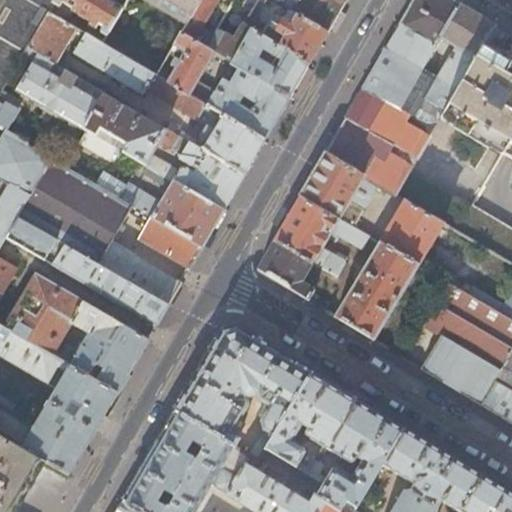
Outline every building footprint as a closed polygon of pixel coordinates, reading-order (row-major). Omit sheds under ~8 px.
[(0,0),(0,95),(7,83),(28,48),(47,13),(55,0),(0,0)] [(101,44),(127,0),(55,0),(47,13),(60,20),(64,14),(69,17),(72,12),(90,22),(87,27),(91,30),(88,36),(101,44)] [(145,0),(186,23),(199,0),(145,0)] [(233,0),(224,0),(204,34),(199,31),(217,0),(199,0),(186,23),(181,33),(206,48),(218,29),(233,0)] [(316,49),(326,32),(295,15),(290,23),(283,20),(281,17),(285,9),(270,0),(267,0),(251,29),(308,64),(316,49)] [(344,0),(270,0),(285,9),(295,15),(326,32),(344,0)] [(483,47),(495,27),(459,5),(449,0),(414,0),(396,33),(362,90),(391,105),(411,72),(417,60),(433,70),(427,81),(408,113),(434,128),(440,119),(483,47)] [(55,64),(75,28),(60,20),(47,13),(28,48),(55,64)] [(171,63),(175,67),(169,75),(159,69),(156,75),(263,139),(285,102),(308,64),(251,29),(242,43),(231,62),(231,65),(213,92),(196,82),(213,53),(206,48),(181,33),(175,44),(179,47),(181,46),(185,49),(178,60),(174,58),(171,63)] [(231,62),(242,43),(218,29),(206,48),(213,53),(231,62)] [(254,155),(263,139),(156,75),(101,44),(88,36),(84,33),(73,51),(142,92),(144,90),(202,123),(203,124),(191,145),(242,175),(254,155)] [(511,62),(500,55),(499,57),(483,47),(440,119),(454,127),(453,129),(473,140),(484,147),(486,145),(501,154),(511,136),(511,62)] [(83,128),(105,95),(55,64),(28,48),(7,83),(82,130),(83,128)] [(427,81),(433,70),(417,60),(411,72),(427,81)] [(347,117),(325,155),(377,185),(395,194),(409,172),(434,128),(408,113),(391,105),(362,90),(347,117)] [(167,178),(173,182),(222,211),(232,192),(242,175),(191,145),(182,140),(178,137),(171,134),(167,131),(105,95),(83,128),(87,130),(124,153),(136,160),(167,178)] [(0,128),(4,131),(15,111),(0,101),(0,128)] [(113,160),(124,153),(87,130),(79,143),(107,160),(110,159),(113,160)] [(0,178),(10,184),(11,186),(0,204),(0,247),(6,238),(18,218),(51,160),(7,133),(0,145),(0,178)] [(511,136),(501,154),(511,159),(511,136)] [(352,228),(377,185),(325,155),(314,173),(300,198),(352,228)] [(188,269),(200,247),(106,191),(51,160),(18,218),(55,240),(64,245),(167,305),(180,282),(112,242),(129,212),(146,222),(147,223),(140,237),(152,244),(151,247),(188,269)] [(162,185),(167,178),(136,160),(132,165),(151,176),(151,178),(162,185)] [(456,231),(470,208),(409,172),(395,194),(403,200),(442,223),(456,231)] [(212,227),(222,211),(173,182),(161,203),(137,188),(133,193),(113,181),(106,191),(200,247),(212,227)] [(361,250),(368,238),(352,228),(300,198),(290,214),(268,254),(258,270),(300,296),(324,311),(328,305),(312,296),(311,295),(313,292),(301,284),(312,264),(336,277),(338,276),(343,263),(342,260),(321,248),(326,239),(327,238),(334,242),(338,236),(361,250)] [(417,266),(442,223),(403,200),(378,243),(417,266)] [(511,227),(472,205),(470,208),(456,231),(511,263),(511,227)] [(43,260),(55,240),(18,218),(6,238),(43,260)] [(373,340),(417,266),(378,243),(334,316),(355,329),(373,340)] [(160,315),(167,305),(64,245),(53,266),(154,326),(160,315)] [(0,305),(21,268),(0,256),(0,305)] [(131,365),(146,340),(36,276),(6,329),(51,355),(71,322),(76,325),(88,333),(83,343),(79,345),(77,351),(70,347),(62,362),(115,393),(131,365)] [(511,319),(502,314),(448,283),(423,325),(441,336),(437,344),(435,344),(429,354),(430,356),(421,369),(433,376),(499,416),(511,423),(511,319)] [(511,319),(511,296),(502,314),(511,319)] [(0,396),(0,436),(42,461),(68,474),(91,434),(115,393),(62,362),(51,355),(6,329),(0,325),(0,354),(47,382),(48,382),(55,386),(56,387),(47,402),(35,395),(28,396),(19,410),(20,415),(12,410),(14,405),(0,396)] [(261,421),(263,428),(248,455),(257,461),(265,449),(311,373),(274,351),(236,328),(221,333),(214,344),(191,384),(175,411),(234,447),(237,439),(227,433),(243,404),(242,400),(240,398),(241,396),(248,396),(253,392),(256,398),(264,403),(258,414),(259,417),(261,419),(261,421)] [(401,351),(406,342),(397,337),(392,345),(401,351)] [(332,387),(311,373),(265,449),(309,475),(317,463),(311,459),(306,467),(299,463),(304,451),(302,446),(291,439),(300,424),(301,423),(308,427),(305,432),(306,435),(328,449),(357,402),(332,387)] [(352,477),(337,467),(333,469),(326,480),(319,475),(323,467),(317,463),(309,475),(324,484),(316,497),(324,502),(340,511),(351,511),(344,507),(348,502),(356,507),(358,505),(403,429),(373,411),(357,402),(328,449),(351,463),(354,462),(357,457),(363,460),(352,477)] [(318,511),(324,502),(316,497),(313,496),(308,504),(270,481),(261,475),(265,466),(257,461),(248,455),(234,447),(175,411),(145,464),(123,501),(140,511),(194,511),(211,484),(225,493),(225,495),(231,498),(254,511),(318,511)] [(458,511),(459,511),(481,476),(442,453),(432,447),(416,437),(403,429),(382,466),(414,485),(411,491),(403,492),(402,493),(390,511),(434,511),(435,511),(439,501),(458,511)] [(11,511),(23,491),(42,461),(0,436),(0,511),(11,511)] [(459,511),(511,511),(511,495),(481,476),(459,511)] [(340,511),(324,502),(318,511),(140,511),(123,501),(116,511),(340,511)]
